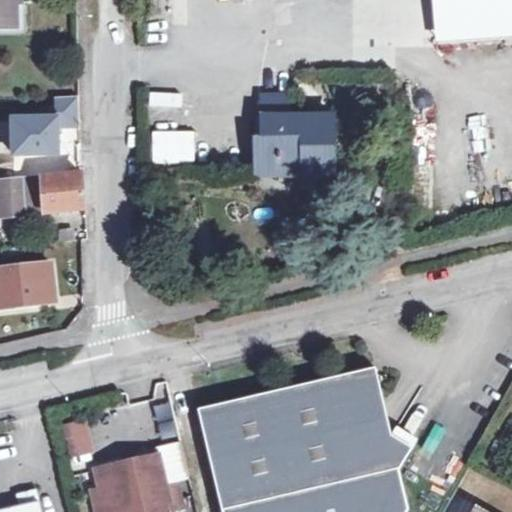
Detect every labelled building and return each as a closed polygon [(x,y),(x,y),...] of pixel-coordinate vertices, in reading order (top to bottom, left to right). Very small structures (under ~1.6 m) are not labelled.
[(0,0),(0,26),(28,26),(27,0),(0,0)] [(511,0),(438,0),(441,39),(511,33),(511,0)] [(291,98),(264,99),(264,119),(257,119),(258,174),(305,173),(306,186),(336,185),(335,117),(291,118),(291,98)] [(181,164),(180,131),(155,131),(155,164),(181,164)] [(83,174),(0,180),(0,201),(1,216),(88,209),(85,173),(83,174)] [(381,223),(382,229),(402,225),(401,218),(381,223)] [(402,225),(382,229),(386,243),(406,238),(402,225)] [(63,231),(64,242),(76,241),(75,230),(63,231)] [(0,307),(57,301),(53,264),(0,270),(0,307)] [(415,448),(395,437),(374,423),(387,401),(379,368),(298,386),(328,511),(411,511),(413,509),(403,471),(415,448)] [(328,511),(298,386),(201,409),(226,511),(328,511)] [(395,437),(387,401),(374,423),(395,437)] [(62,422),(69,457),(94,453),(88,418),(62,422)] [(173,511),(159,455),(98,470),(102,489),(107,511),(173,511)] [(93,491),(98,511),(107,511),(102,489),(93,491)] [(0,511),(44,511),(39,491),(20,495),(22,507),(0,511)]
